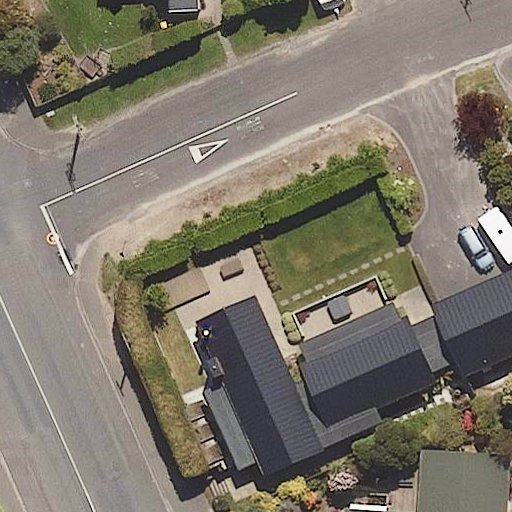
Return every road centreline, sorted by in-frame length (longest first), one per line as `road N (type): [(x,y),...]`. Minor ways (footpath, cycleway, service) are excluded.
road 1 (residential): [(507,0),(0,226)]
road 2 (secondary): [(97,511),(0,295)]
